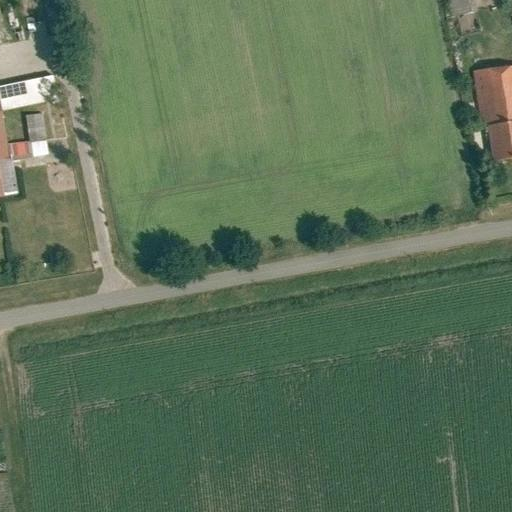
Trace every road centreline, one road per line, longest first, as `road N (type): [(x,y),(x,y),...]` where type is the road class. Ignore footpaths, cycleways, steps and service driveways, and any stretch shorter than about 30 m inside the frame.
road 1 (unclassified): [(511,228),(0,318)]
road 2 (unknown): [(0,352),(17,511)]
